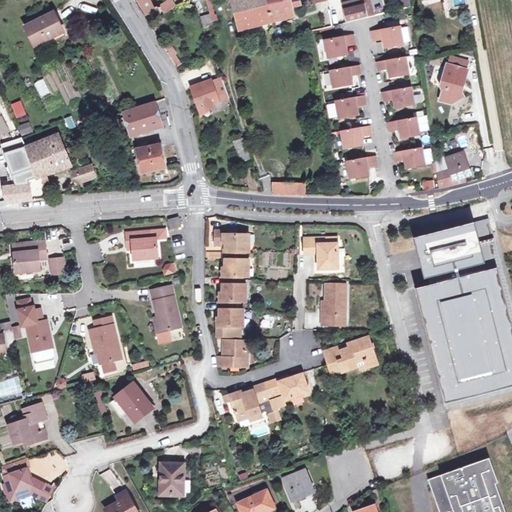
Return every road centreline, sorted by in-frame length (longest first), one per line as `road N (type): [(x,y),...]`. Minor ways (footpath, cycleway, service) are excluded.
road 1 (residential): [(367,205),(420,410),(416,431)]
road 2 (residential): [(72,501),(87,456),(203,424),(196,383),(207,365)]
road 3 (residential): [(196,199),(173,92),(118,0)]
road 4 (residential): [(196,199),(367,205)]
road 5 (residential): [(207,365),(196,199)]
road 6 (residential): [(367,205),(441,201),(511,180)]
road 7 (residential): [(72,210),(196,199)]
